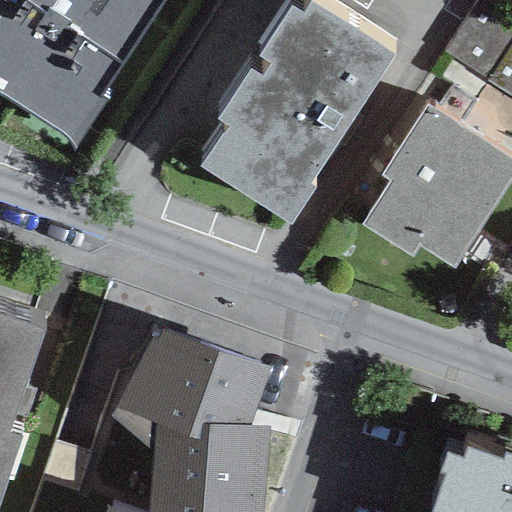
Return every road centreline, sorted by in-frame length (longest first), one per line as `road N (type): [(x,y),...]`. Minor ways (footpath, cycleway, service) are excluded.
road 1 (residential): [(111,233),(511,379)]
road 2 (residential): [(111,233),(255,0)]
